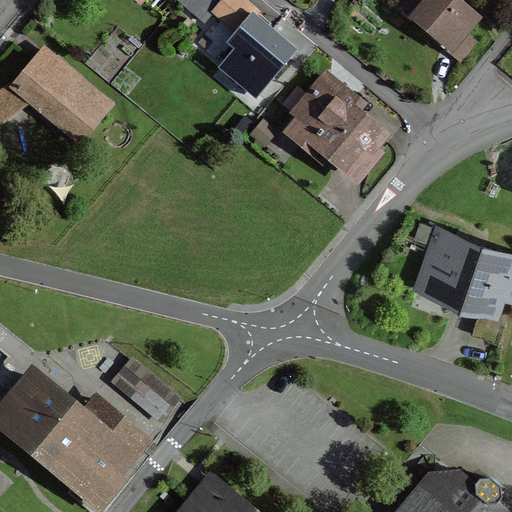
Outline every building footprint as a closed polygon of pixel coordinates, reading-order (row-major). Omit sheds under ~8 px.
[(205,23),(210,17),(223,2),(220,0),(180,0),(179,1),(205,23)] [(243,0),(224,0),(223,2),(210,17),(235,38),(238,35),(245,41),(222,68),(255,96),(293,51),(253,17),(258,12),(243,0)] [(458,29),(465,33),(476,19),(452,0),(428,0),(429,0),(428,0),(412,0),(407,6),(417,14),(415,17),(446,43),(458,29)] [(37,62),(16,87),(12,84),(0,93),(0,115),(2,118),(27,98),(79,140),(110,103),(57,60),(48,70),(37,62)] [(307,119),(296,132),(317,148),(322,142),(352,167),(376,137),(352,117),(361,106),(327,77),(299,112),(307,119)] [(499,344),(510,312),(494,306),(506,274),(510,276),(511,270),(511,256),(440,231),(422,280),(482,302),(471,334),(499,344)] [(181,397),(132,357),(111,383),(160,423),(181,397)] [(4,421),(98,499),(143,442),(108,412),(95,427),(38,380),(4,421)] [(475,484),(459,471),(433,473),(433,479),(406,511),(509,511),(498,503),(502,498),(501,488),(490,478),(479,479),(475,484)] [(252,511),(211,478),(182,511),(252,511)]
